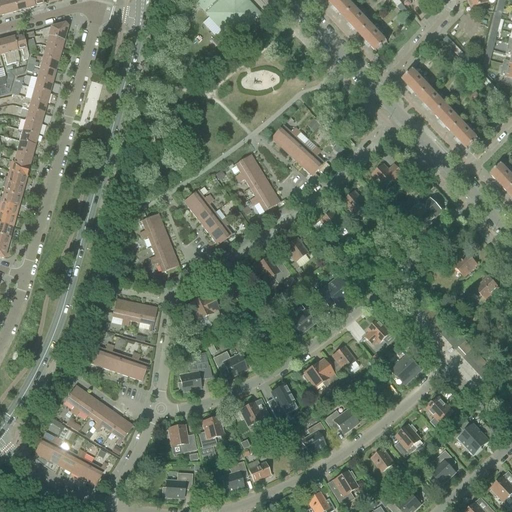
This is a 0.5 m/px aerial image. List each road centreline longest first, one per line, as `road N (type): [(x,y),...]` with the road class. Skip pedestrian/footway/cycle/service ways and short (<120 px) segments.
road 1 (secondary): [(0,431),(62,314),(139,24)]
road 2 (residential): [(158,410),(175,292),(296,212),(400,117)]
road 3 (residential): [(99,11),(23,277)]
road 4 (residential): [(218,511),(265,498),(351,449),(444,369)]
road 5 (residential): [(158,410),(221,400),(251,385),(376,297)]
road 6 (residential): [(376,297),(478,199)]
road 7 (tertiary): [(374,89),(290,0)]
